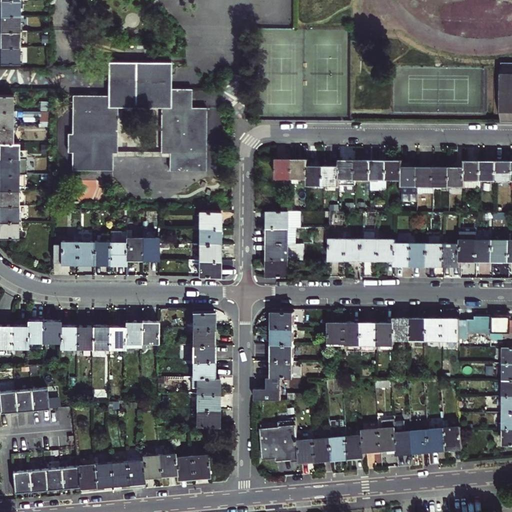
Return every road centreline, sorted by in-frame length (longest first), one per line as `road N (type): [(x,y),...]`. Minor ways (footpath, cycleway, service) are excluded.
road 1 (residential): [(247,291),(247,156),(255,138),(511,137)]
road 2 (tertiary): [(244,500),(511,477)]
road 3 (residential): [(511,294),(247,291)]
road 4 (residential): [(247,291),(55,290),(0,268)]
road 5 (residential): [(244,500),(247,291)]
